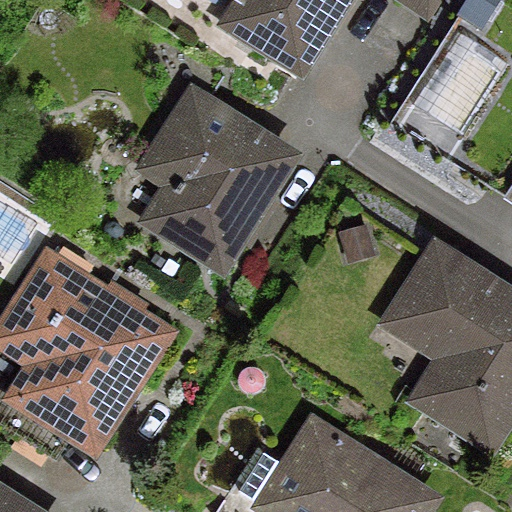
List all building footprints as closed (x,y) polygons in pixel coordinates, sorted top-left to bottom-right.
[(239,0),(223,26),(295,71),(340,0),(239,0)] [(396,0),(422,16),(431,0),(396,0)] [(145,223),(217,268),(285,161),(188,99),(142,171),(168,187),(145,223)] [(413,402),(485,447),(511,405),(511,304),(431,253),(399,303),(454,338),(413,402)] [(162,337),(44,261),(0,328),(0,346),(30,366),(0,412),(0,429),(43,457),(59,432),(89,450),(162,337)] [(310,511),(418,511),(424,503),(309,430),(282,473),(320,497),(310,511)] [(0,511),(18,511),(0,500),(0,511)]
